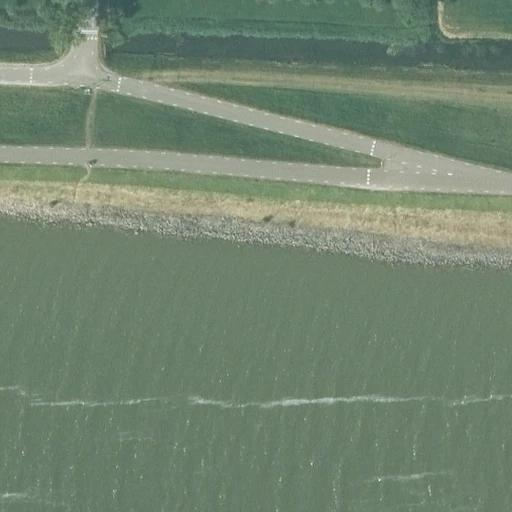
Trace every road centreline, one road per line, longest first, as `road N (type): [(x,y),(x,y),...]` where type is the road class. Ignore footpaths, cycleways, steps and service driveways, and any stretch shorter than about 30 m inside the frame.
road 1 (tertiary): [(0,149),(474,182)]
road 2 (tertiary): [(474,182),(385,146),(81,75)]
